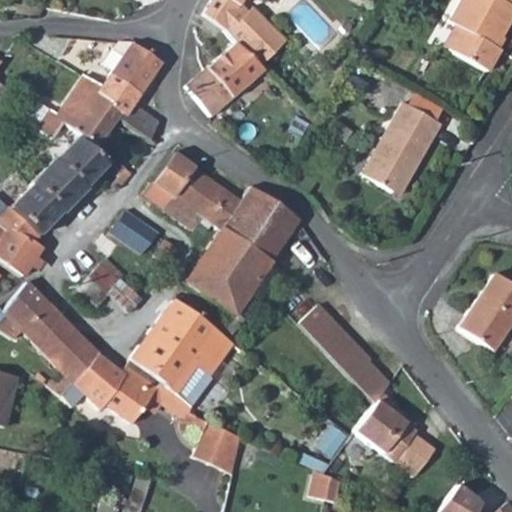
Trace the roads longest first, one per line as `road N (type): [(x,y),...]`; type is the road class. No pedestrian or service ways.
road 1 (residential): [(120,203),(55,275),(54,301),(88,332),(119,339),(188,249)]
road 2 (residential): [(392,323),(304,217),(176,127)]
road 3 (residential): [(511,485),(392,323)]
road 4 (residential): [(169,43),(116,28),(0,30)]
road 5 (residential): [(483,191),(392,323)]
